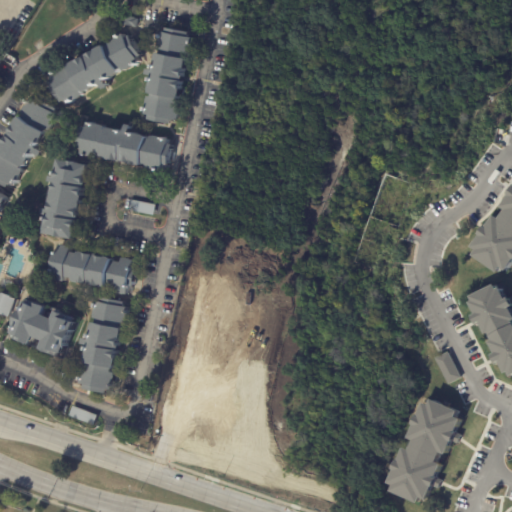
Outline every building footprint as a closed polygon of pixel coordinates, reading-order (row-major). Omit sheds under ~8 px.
[(141,19),(139,29),(123,25),(125,18),(133,20),(134,17),(141,19)] [(192,31),(191,36),(195,36),(184,98),(180,97),(179,101),(183,102),(179,120),(174,119),(174,124),(151,119),(152,114),(147,113),(151,96),(154,96),(155,92),(153,92),(156,75),(149,74),(150,67),(158,69),(161,52),(163,53),(163,50),(160,49),(164,30),(168,31),(169,27),(192,31)] [(69,104),(68,102),(64,104),(52,81),(56,79),(54,76),(114,44),(112,41),(126,33),(128,37),(133,34),(144,55),(141,57),(143,62),(126,71),(125,68),(123,69),(125,73),(109,81),(112,87),(107,90),(104,85),(69,104)] [(58,115),(60,116),(50,131),(48,130),(45,133),(49,135),(39,150),(45,153),(42,158),(37,154),(26,169),(24,168),(22,170),(25,172),(14,187),(11,185),(8,189),(0,183),(0,156),(2,154),(0,153),(26,116),(22,113),(36,94),(59,109),(56,113),(58,115)] [(92,124),(108,126),(107,129),(129,133),(130,126),(136,127),(134,135),(153,138),(154,136),(172,140),(171,145),(175,146),(171,173),(135,167),(136,165),(128,164),(128,163),(82,155),(83,150),(79,149),(83,127),(88,127),(89,123),(92,124)] [(94,169),(77,243),(47,236),(51,218),(44,217),(45,211),(51,213),(57,185),(51,184),(52,179),(58,180),(62,162),(94,169)] [(5,216),(1,221),(0,220),(0,190),(11,198),(1,214),(5,216)] [(478,256),(481,251),(476,248),(496,216),(500,219),(506,211),(501,208),(511,191),(511,264),(510,268),(506,265),(502,271),(478,256)] [(158,206),(156,217),(130,212),(132,201),(158,206)] [(58,264),(60,245),(72,247),(71,252),(101,256),(101,258),(116,260),(116,261),(124,262),(125,258),(136,260),(135,269),(139,269),(136,291),(131,290),(130,295),(118,293),(118,288),(110,287),(110,290),(95,288),(96,286),(78,284),(78,283),(77,283),(77,279),(65,278),(65,281),(56,280),(58,264)] [(474,295),(499,283),(501,288),(504,286),(509,298),(511,296),(511,371),(508,373),(503,362),(494,367),(490,358),(498,354),(484,323),(475,327),(470,318),(479,314),(474,302),(477,301),(474,295)] [(0,293),(4,294),(4,293),(14,296),(13,298),(17,299),(11,318),(0,315),(0,293)] [(131,306),(119,368),(115,367),(115,371),(118,372),(115,390),(110,389),(109,393),(86,389),(87,384),(82,383),(86,366),(89,366),(90,362),(89,362),(92,345),(84,344),(86,337),(93,339),(96,322),(98,322),(99,317),(96,317),(99,300),(103,300),(104,296),(128,301),(127,305),(131,306)] [(47,313),(53,316),(57,307),(73,313),(72,317),(79,321),(67,353),(65,352),(63,357),(44,349),(47,340),(38,337),(35,344),(15,337),(30,298),(50,305),(47,313)] [(446,384),(460,379),(450,352),(436,357),(446,384)] [(392,490),(395,485),(389,482),(405,448),(410,450),(414,441),(409,439),(426,402),(431,405),(433,399),(460,412),(458,418),(463,420),(447,455),(442,452),(437,462),(441,464),(426,497),(421,495),(418,502),(392,490)] [(100,417),(96,427),(71,418),(75,408),(100,417)]
